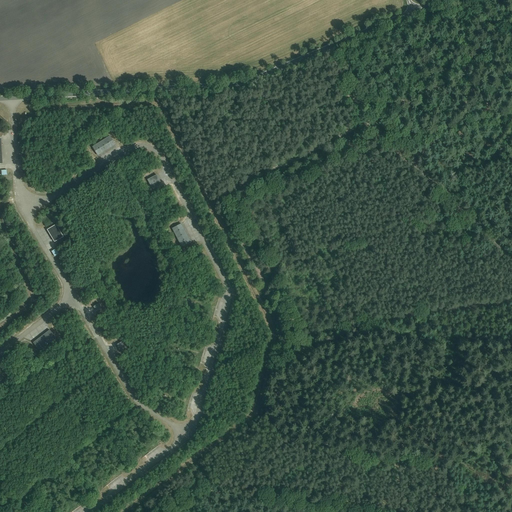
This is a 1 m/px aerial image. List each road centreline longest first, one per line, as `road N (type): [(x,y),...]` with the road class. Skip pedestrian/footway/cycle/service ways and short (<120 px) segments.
road 1 (track): [(367,119),(224,198),(286,322),(256,413),(194,462),(196,484)]
road 2 (unclassified): [(0,98),(244,82),(413,10)]
road 3 (track): [(351,444),(290,441),(273,416),(296,338),(511,300)]
road 4 (track): [(341,511),(351,444),(452,455),(511,438)]
road 5 (track): [(511,257),(367,119)]
road 6 (track): [(196,484),(291,505),(319,501),(328,511)]
